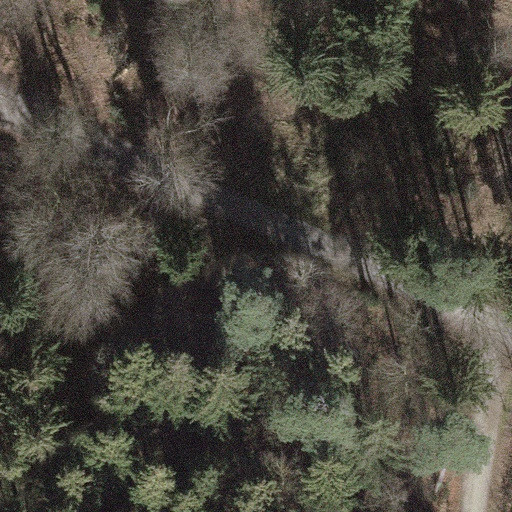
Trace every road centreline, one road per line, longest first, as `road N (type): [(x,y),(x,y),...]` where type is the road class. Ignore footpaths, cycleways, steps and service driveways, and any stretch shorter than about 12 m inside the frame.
road 1 (track): [(0,93),(509,325)]
road 2 (track): [(509,325),(474,511)]
